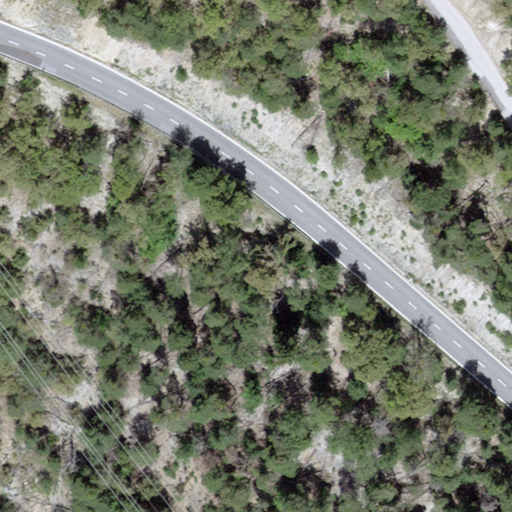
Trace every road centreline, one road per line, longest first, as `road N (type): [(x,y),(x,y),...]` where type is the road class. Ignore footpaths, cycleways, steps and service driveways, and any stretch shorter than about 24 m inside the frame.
road 1 (secondary): [(0,37),(123,92),(225,154),(511,391)]
road 2 (unclassified): [(511,111),(434,0)]
